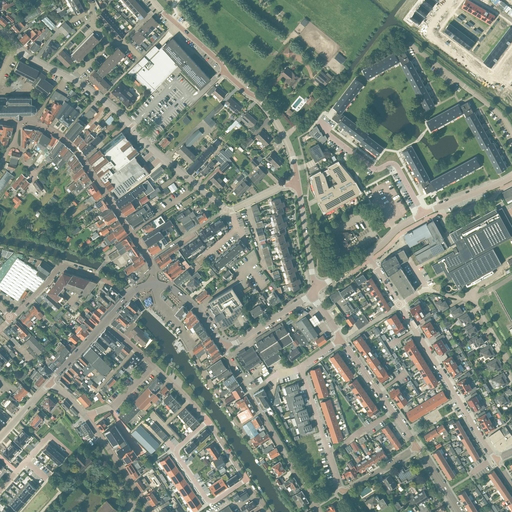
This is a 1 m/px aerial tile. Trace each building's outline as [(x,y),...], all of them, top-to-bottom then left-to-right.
[(133,0),(131,2),(127,6),(130,9),(134,5),(138,3),(135,0),(133,0)] [(420,0),(419,3),(420,4),(421,4),(429,10),(424,6),(425,3),(431,8),(432,6),(432,7),(435,3),(434,3),(435,2),(432,0),(420,0)] [(468,0),(465,0),(462,7),(467,9),(471,1),(468,0)] [(50,8),(51,7),(51,8),(50,9),(51,11),(56,8),(55,8),(57,7),(55,4),(53,1),(48,5),(50,8)] [(471,1),(467,9),(471,12),(476,4),(471,1)] [(80,2),(71,6),(74,10),(85,4),(84,2),(81,4),(80,2)] [(134,5),(130,9),(131,10),(134,13),(141,6),(138,3),(134,5)] [(419,3),(412,11),(414,12),(417,14),(419,12),(425,16),(429,10),(421,4),(420,4),(419,3)] [(85,4),(74,10),(76,15),(84,10),(83,8),(86,6),(85,4)] [(476,4),(471,12),(476,15),(481,7),(476,4)] [(141,6),(134,13),(134,14),(137,16),(144,10),(141,7),(141,6)] [(481,7),(476,15),(481,18),(485,10),(481,7)] [(23,16),(26,22),(40,14),(37,8),(23,16)] [(103,10),(97,16),(100,20),(107,14),(104,10),(103,10)] [(144,10),(137,16),(137,17),(140,20),(147,13),(145,11),(144,10)] [(485,10),(481,18),(485,20),(490,12),(485,10)] [(412,11),(406,19),(411,23),(413,20),(418,24),(419,23),(420,23),(422,20),(422,19),(423,18),(417,14),(414,12),(412,11)] [(0,22),(4,26),(9,20),(12,22),(14,19),(17,16),(13,12),(10,15),(8,13),(5,16),(3,14),(0,17),(0,22)] [(490,12),(485,20),(490,23),(495,15),(490,12)] [(107,14),(100,20),(103,24),(104,24),(104,25),(111,18),(107,14)] [(41,20),(51,30),(55,25),(46,16),(41,20)] [(152,16),(145,23),(152,30),(159,23),(152,16)] [(16,22),(12,26),(17,32),(22,29),(21,28),(26,24),(20,18),(16,22)] [(111,18),(104,25),(107,28),(108,29),(115,22),(114,22),(111,18)] [(71,29),(72,29),(65,22),(58,29),(65,36),(70,30),(71,29)] [(115,22),(108,29),(111,33),(118,26),(115,22)] [(148,34),(152,30),(145,23),(142,27),(143,29),(148,34)] [(449,23),(444,30),(448,34),(454,26),(449,23)] [(118,26),(111,33),(115,37),(122,31),(118,26)] [(454,26),(448,34),(452,37),(458,29),(454,26)] [(46,27),(45,29),(43,32),(42,33),(40,36),(38,38),(37,39),(36,40),(37,40),(35,42),(35,41),(30,48),(32,50),(32,51),(33,52),(34,52),(35,52),(40,45),(42,42),(41,41),(49,29),(46,27)] [(138,30),(145,37),(148,34),(143,29),(142,27),(138,30)] [(20,33),(17,37),(24,44),(30,38),(33,41),(36,39),(42,33),(39,30),(38,31),(36,33),(33,31),(32,29),(28,33),(27,32),(25,33),(25,32),(22,35),(20,33)] [(458,29),(452,37),(456,40),(462,32),(458,29)] [(137,36),(142,40),(145,37),(138,30),(135,34),(137,36)] [(122,31),(115,37),(118,41),(125,34),(122,31)] [(511,34),(507,31),(503,35),(511,41),(511,39),(511,34)] [(129,71),(128,72),(131,76),(133,74),(142,83),(151,92),(180,65),(183,69),(200,87),(210,79),(208,77),(168,32),(129,71)] [(462,32),(456,40),(460,43),(466,35),(462,32)] [(62,50),(56,56),(67,67),(73,60),(74,61),(77,59),(78,61),(99,40),(93,34),(72,55),(70,57),(62,50)] [(131,37),(138,44),(142,40),(137,36),(135,34),(131,37)] [(466,35),(460,43),(465,46),(470,38),(466,35)] [(503,35),(500,39),(507,45),(511,41),(503,35)] [(465,46),(469,49),(474,42),(470,38),(465,46)] [(500,39),(497,44),(504,49),(507,45),(500,39)] [(47,46),(46,47),(42,54),(48,57),(51,51),(54,53),(58,47),(50,42),(47,46)] [(497,44),(494,48),(501,54),(504,49),(497,44)] [(289,46),(283,53),(288,57),(289,56),(289,57),(293,52),(293,51),(294,50),(289,46)] [(118,47),(88,77),(104,93),(110,87),(111,86),(102,77),(104,75),(125,54),(118,47)] [(494,48),(490,52),(498,58),(501,54),(494,48)] [(396,55),(399,62),(401,61),(403,65),(409,61),(409,60),(410,60),(404,50),(396,55)] [(388,55),(393,65),(399,62),(396,55),(395,54),(394,52),(388,55)] [(490,52),(487,57),(494,62),(498,58),(490,52)] [(338,53),(334,58),(341,64),(346,59),(338,53)] [(382,59),(381,59),(386,68),(393,65),(388,55),(382,59)] [(487,57),(484,61),(491,67),(494,62),(487,57)] [(381,59),(375,62),(380,72),(386,68),(381,59)] [(35,86),(47,95),(53,86),(42,78),(44,75),(39,71),(19,61),(14,71),(27,77),(25,80),(32,84),(35,86)] [(401,66),(405,73),(414,67),(411,61),(409,61),(403,65),(401,66)] [(369,66),(374,75),(380,72),(375,62),(370,65),(369,66)] [(366,67),(363,69),(364,71),(366,76),(368,78),(374,75),(369,66),(366,67)] [(292,85),(299,77),(292,72),(287,67),(281,74),(287,78),(286,80),(292,85)] [(405,73),(408,78),(418,73),(414,67),(405,73)] [(321,70),(315,78),(321,83),(324,86),(331,78),(326,74),(321,70)] [(119,72),(111,81),(113,84),(122,75),(119,72)] [(408,78),(411,84),(421,79),(418,73),(408,78)] [(131,76),(130,77),(135,82),(139,86),(142,83),(133,74),(131,76)] [(351,83),(352,84),(359,90),(363,85),(356,79),(355,78),(351,83)] [(411,84),(415,91),(425,86),(421,79),(411,84)] [(347,89),(348,90),(355,95),(359,90),(352,84),(351,83),(347,89)] [(118,84),(111,92),(116,97),(118,95),(124,101),(122,102),(128,107),(130,104),(131,105),(135,101),(134,100),(136,97),(125,87),(123,89),(118,84)] [(206,93),(209,96),(212,93),(220,100),(226,94),(217,86),(214,90),(211,88),(206,93)] [(415,91),(418,97),(428,92),(425,86),(415,91)] [(342,94),(344,95),(351,100),(355,95),(348,90),(347,89),(342,94)] [(44,111),(39,120),(49,125),(55,115),(62,105),(66,97),(55,91),(51,97),(51,98),(54,100),(52,104),(54,105),(52,109),(50,108),(49,109),(46,107),(44,111)] [(418,97),(422,104),(431,98),(428,92),(418,97)] [(342,94),(338,100),(346,107),(351,100),(344,95),(342,94)] [(33,102),(33,100),(31,100),(31,97),(6,97),(0,97),(0,115),(15,115),(15,118),(22,118),(22,115),(31,114),(34,113),(36,111),(36,107),(35,105),(31,104),(31,102),(33,102)] [(62,105),(55,115),(59,119),(68,127),(73,121),(79,112),(67,102),(69,99),(66,97),(62,105)] [(236,113),(241,108),(230,98),(225,103),(236,113)] [(431,98),(422,104),(425,110),(435,104),(431,98)] [(334,106),(333,107),(334,108),(338,110),(341,113),(346,107),(338,100),(334,106)] [(459,107),(463,113),(465,112),(467,116),(473,113),(473,112),(468,102),(459,107)] [(220,103),(208,115),(211,118),(217,112),(224,106),(220,103)] [(458,104),(452,107),(457,117),(457,116),(463,113),(459,107),(459,105),(458,104)] [(89,119),(96,111),(91,107),(84,115),(89,119)] [(445,110),(445,111),(450,120),(457,117),(452,107),(445,110)] [(339,121),(340,122),(344,116),(341,114),(341,113),(338,110),(332,118),(338,122),(339,121)] [(445,111),(439,114),(440,115),(444,123),(450,120),(445,111)] [(252,127),(257,121),(247,112),(242,118),(252,127)] [(465,117),(468,123),(478,118),(475,112),(474,112),(473,113),(467,116),(465,117)] [(433,117),(438,127),(444,123),(440,115),(439,114),(433,117)] [(115,119),(110,115),(105,121),(105,122),(109,125),(115,119)] [(208,115),(203,120),(207,124),(211,128),(216,123),(212,119),(211,118),(208,115)] [(339,123),(339,124),(344,128),(350,119),(345,115),(344,116),(340,122),(339,123)] [(183,119),(182,120),(186,125),(190,121),(189,120),(186,116),(183,119)] [(78,118),(64,134),(72,140),(85,124),(82,121),(83,120),(79,117),(78,118)] [(433,117),(426,121),(427,121),(427,122),(430,127),(432,130),(438,127),(433,117)] [(478,118),(468,123),(469,124),(472,130),(473,129),(481,124),(478,118)] [(227,128),(225,131),(227,133),(229,130),(230,131),(233,127),(233,128),(235,125),(238,128),(241,125),(239,122),(236,119),(231,125),(227,128)] [(350,119),(344,128),(350,132),(356,124),(356,123),(350,119)] [(73,142),(78,146),(96,125),(94,123),(84,132),(81,136),(79,134),(73,142)] [(96,125),(78,146),(81,151),(97,136),(96,135),(97,133),(103,127),(101,126),(98,123),(96,125)] [(2,124),(0,134),(10,136),(9,136),(11,136),(13,127),(3,125),(2,124)] [(356,124),(350,132),(356,137),(362,128),(356,124)] [(472,130),(475,136),(485,131),(481,124),(473,129),(472,130)] [(327,139),(325,135),(323,136),(322,135),(323,135),(321,132),(320,132),(317,126),(313,128),(312,129),(313,130),(309,132),(310,134),(312,134),(313,136),(314,136),(315,138),(316,137),(317,140),(318,139),(319,141),(321,141),(322,143),(325,141),(325,140),(327,139)] [(22,138),(22,147),(26,148),(28,140),(29,141),(29,140),(30,138),(34,129),(22,128),(22,138)] [(362,128),(356,137),(361,141),(366,136),(367,134),(368,133),(362,128)] [(30,138),(29,140),(30,140),(32,141),(38,130),(34,129),(30,138)] [(192,134),(183,143),(176,150),(182,156),(189,149),(188,148),(203,133),(198,129),(192,134)] [(38,130),(32,141),(34,142),(35,143),(42,132),(38,130)] [(122,130),(88,159),(95,169),(97,171),(101,178),(102,177),(104,180),(135,156),(139,152),(133,145),(127,137),(122,130)] [(265,146),(271,139),(261,130),(255,136),(265,146)] [(485,131),(475,136),(476,137),(479,142),(488,137),(485,131)] [(97,136),(81,151),(85,156),(86,155),(95,147),(102,140),(106,137),(101,133),(101,132),(98,135),(97,136)] [(0,139),(1,139),(0,143),(0,144),(6,146),(9,136),(10,136),(0,134),(0,133),(0,139)] [(42,150),(43,150),(50,138),(42,133),(32,148),(37,151),(38,151),(40,153),(42,150)] [(366,136),(361,141),(360,143),(366,147),(373,139),(367,134),(366,136)] [(168,135),(160,143),(164,147),(172,139),(168,135)] [(222,138),(219,135),(213,142),(217,146),(223,141),(221,139),(222,138)] [(43,150),(46,152),(49,148),(50,149),(58,139),(51,136),(50,138),(43,150)] [(244,142),(245,142),(248,145),(249,146),(254,140),(250,136),(244,142)] [(488,137),(479,142),(479,143),(482,149),(484,148),(485,147),(492,143),(488,137)] [(372,140),(366,147),(372,151),(378,143),(373,139),(372,140)] [(58,140),(45,158),(50,162),(53,158),(54,157),(58,152),(59,153),(59,152),(61,150),(60,149),(64,144),(58,140)] [(485,147),(484,148),(485,149),(487,154),(496,148),(493,142),(492,143),(485,147)] [(378,143),(372,151),(377,156),(379,153),(383,149),(384,147),(379,143),(378,143)] [(55,157),(52,161),(56,164),(68,148),(64,144),(60,149),(61,150),(59,152),(59,153),(58,152),(54,157),(56,155),(55,157)] [(318,144),(308,149),(314,160),(316,159),(317,161),(325,156),(320,147),(318,144)] [(202,153),(186,170),(190,174),(203,161),(204,162),(216,149),(211,145),(202,154),(202,153)] [(403,151),(406,157),(416,152),(412,146),(403,151)] [(225,161),(233,152),(228,147),(224,151),(223,150),(218,155),(225,161)] [(56,164),(55,165),(59,168),(66,160),(72,153),(73,152),(69,149),(68,148),(56,164)] [(496,148),(487,154),(490,160),(500,154),(496,148)] [(196,156),(189,149),(182,156),(189,163),(196,156)] [(26,151),(23,154),(25,156),(23,158),(26,160),(28,158),(31,154),(28,151),(28,152),(26,151)] [(8,167),(7,169),(10,170),(9,172),(11,173),(14,169),(18,159),(19,154),(11,152),(10,157),(11,157),(9,164),(8,163),(7,167),(8,167)] [(266,158),(273,165),(275,167),(281,162),(275,156),(276,155),(272,152),(266,158)] [(406,157),(409,163),(419,158),(416,152),(406,157)] [(490,160),(494,166),(503,161),(500,154),(490,160)] [(65,169),(66,170),(76,160),(73,155),(66,162),(67,162),(66,163),(68,165),(67,166),(68,167),(65,169)] [(104,180),(103,181),(110,191),(111,190),(112,192),(111,192),(109,193),(112,196),(114,199),(115,200),(128,191),(127,189),(128,188),(135,183),(137,181),(138,182),(151,171),(149,170),(145,164),(142,166),(140,163),(137,160),(137,159),(137,158),(135,156),(104,180)] [(475,156),(469,160),(474,169),(480,166),(478,163),(476,158),(475,156)] [(256,166),(259,163),(259,162),(256,160),(254,158),(251,161),(256,166)] [(409,163),(412,169),(422,163),(419,158),(409,163)] [(76,160),(66,170),(69,173),(68,173),(71,176),(72,176),(82,168),(76,160)] [(210,167),(215,163),(211,160),(200,172),(205,176),(210,171),(210,172),(212,170),(211,169),(212,169),(210,167)] [(339,160),(328,166),(329,168),(322,172),(321,170),(310,176),(312,180),(311,181),(316,197),(318,196),(319,199),(317,200),(324,213),(362,192),(356,181),(354,182),(352,178),(353,177),(341,163),(339,160)] [(469,160),(463,163),(464,164),(468,172),(474,169),(469,160)] [(223,172),(230,165),(229,164),(226,161),(219,168),(223,172)] [(503,161),(494,166),(497,173),(499,172),(504,169),(507,168),(503,161)] [(412,169),(416,175),(425,170),(422,163),(412,169)] [(456,167),(461,176),(468,172),(463,163),(456,167)] [(165,171),(160,167),(150,176),(154,180),(165,171)] [(456,167),(449,170),(455,180),(461,176),(456,167)] [(76,195),(92,182),(82,168),(72,176),(75,180),(67,187),(71,192),(72,191),(76,195)] [(259,168),(251,177),(250,178),(256,184),(266,174),(259,168)] [(6,170),(0,177),(0,193),(1,194),(14,176),(6,170)] [(416,175),(420,183),(422,182),(428,178),(429,178),(425,170),(416,175)] [(443,173),(449,183),(455,180),(449,170),(443,173)] [(219,176),(216,173),(210,180),(219,189),(226,182),(219,176)] [(443,173),(437,177),(442,186),(449,183),(443,173)] [(22,174),(12,186),(16,189),(25,177),(22,174)] [(431,180),(432,182),(435,187),(436,190),(442,186),(437,177),(431,180)] [(249,186),(248,185),(250,183),(246,178),(243,181),(243,180),(233,190),(239,196),(245,189),(246,190),(249,186)] [(433,188),(435,187),(432,182),(430,182),(428,178),(422,182),(422,183),(427,193),(434,189),(433,188)] [(25,190),(30,183),(26,180),(21,187),(25,190)] [(35,181),(32,184),(36,189),(39,191),(43,188),(41,185),(40,183),(37,180),(35,181)] [(133,195),(135,198),(138,195),(144,192),(146,195),(148,193),(154,189),(147,180),(138,186),(141,189),(133,195)] [(92,194),(98,189),(93,182),(89,186),(90,188),(88,189),(92,194)] [(116,202),(115,202),(119,208),(135,198),(133,195),(141,189),(138,186),(116,202)] [(511,187),(502,192),(508,203),(511,201),(511,187)] [(98,189),(87,199),(87,198),(84,200),(86,203),(89,201),(90,200),(92,203),(102,195),(98,189)] [(142,204),(149,200),(149,199),(146,195),(139,200),(142,204)] [(190,197),(182,202),(181,202),(183,206),(192,200),(190,197)] [(102,211),(109,206),(104,198),(94,204),(97,208),(98,207),(101,212),(102,211)] [(270,205),(271,208),(285,204),(284,201),(282,202),(280,198),(271,201),(272,205),(270,205)] [(132,200),(120,208),(125,216),(137,208),(135,205),(135,204),(132,200)] [(141,207),(133,213),(125,218),(129,223),(129,222),(151,207),(150,208),(146,203),(141,207)] [(285,204),(271,208),(271,210),(274,209),(275,213),(283,211),(284,211),(283,207),(285,206),(285,204)] [(98,214),(101,219),(113,211),(110,207),(98,214)] [(151,207),(129,222),(133,228),(140,224),(155,214),(151,207)] [(453,252),(438,260),(439,261),(439,262),(444,271),(449,280),(453,278),(457,286),(458,289),(458,290),(462,288),(461,286),(467,283),(469,287),(473,284),(476,283),(495,273),(493,269),(501,264),(502,264),(500,260),(493,248),(492,248),(491,247),(508,238),(511,236),(511,235),(511,226),(504,213),(502,208),(497,210),(496,211),(496,209),(495,208),(484,214),(482,215),(478,217),(454,231),(455,233),(459,241),(458,242),(451,246),(450,246),(450,247),(456,244),(460,252),(455,254),(453,252)] [(187,230),(188,230),(195,225),(200,222),(201,223),(208,218),(204,212),(204,213),(203,211),(201,211),(199,212),(199,213),(200,215),(196,217),(193,211),(188,214),(188,215),(180,220),(187,230)] [(270,215),(269,215),(270,217),(272,217),(273,221),(283,218),(281,214),(284,213),(283,211),(275,213),(274,214),(270,215)] [(98,221),(95,222),(98,228),(106,223),(107,224),(109,223),(114,220),(114,221),(116,220),(118,219),(117,219),(117,218),(113,212),(103,218),(101,219),(98,221)] [(182,212),(175,217),(178,221),(185,216),(182,212)] [(151,221),(142,228),(142,229),(143,231),(144,231),(144,232),(145,233),(165,221),(161,215),(160,215),(155,219),(151,222),(151,221)] [(110,224),(106,226),(109,230),(109,231),(110,232),(121,225),(122,225),(117,218),(117,219),(118,219),(116,220),(114,221),(114,220),(109,223),(110,224)] [(273,221),(275,227),(287,224),(286,221),(284,222),(283,218),(273,221)] [(160,225),(142,237),(144,240),(148,247),(149,247),(154,244),(153,243),(156,241),(156,242),(164,237),(163,236),(164,236),(161,231),(165,228),(172,224),(173,224),(170,219),(169,220),(163,223),(160,225)] [(222,220),(221,221),(220,219),(216,222),(221,229),(226,226),(222,220)] [(410,246),(415,243),(427,237),(430,243),(414,252),(419,263),(449,247),(434,220),(404,235),(406,239),(407,242),(408,242),(410,246)] [(217,232),(221,229),(216,222),(212,225),(217,232)] [(287,224),(275,227),(277,233),(285,231),(286,230),(285,226),(287,226),(287,224)] [(213,235),(217,232),(212,225),(207,227),(213,235)] [(94,235),(91,237),(92,239),(93,239),(99,235),(102,233),(103,235),(104,236),(109,233),(108,232),(109,231),(109,230),(106,226),(100,230),(101,231),(100,231),(97,233),(94,234),(94,235)] [(111,233),(103,239),(107,245),(117,239),(118,241),(122,238),(128,235),(122,226),(111,233)] [(208,238),(213,235),(207,227),(203,230),(208,238)] [(204,241),(208,238),(203,230),(199,233),(204,241)] [(276,233),(274,234),(274,235),(275,240),(285,237),(284,234),(286,233),(285,231),(277,233),(276,233)] [(340,247),(341,249),(348,244),(346,241),(353,237),(355,235),(353,231),(348,234),(348,233),(335,235),(336,237),(336,239),(337,241),(338,243),(339,245),(340,247)] [(128,236),(115,245),(117,249),(131,240),(128,236)] [(149,247),(147,248),(152,255),(156,252),(161,249),(165,246),(164,245),(167,243),(164,237),(156,242),(156,241),(153,243),(154,244),(149,247)] [(199,248),(204,245),(199,237),(194,240),(199,248)] [(275,240),(277,247),(289,243),(288,241),(286,242),(285,237),(275,240)] [(218,273),(247,248),(240,239),(210,264),(218,273)] [(117,249),(108,255),(111,260),(126,251),(130,257),(131,258),(139,252),(133,243),(131,240),(117,249)] [(195,250),(199,248),(194,240),(190,243),(195,250)] [(161,260),(157,263),(161,268),(172,260),(169,256),(177,250),(180,247),(177,243),(167,250),(169,253),(167,255),(167,256),(161,260)] [(191,253),(195,250),(190,243),(186,246),(191,253)] [(277,247),(279,253),(289,250),(287,246),(290,246),(289,243),(277,247)] [(187,256),(191,253),(186,246),(182,249),(187,256)] [(389,273),(404,297),(415,290),(399,266),(399,267),(397,264),(409,258),(404,248),(395,253),(392,255),(391,255),(387,258),(387,257),(383,260),(381,262),(388,274),(389,273)] [(158,256),(154,259),(157,263),(161,260),(167,256),(167,255),(169,253),(167,250),(159,256),(158,256)] [(279,253),(281,259),(293,256),(292,254),(290,254),(289,250),(279,253)] [(139,252),(131,258),(134,262),(143,256),(141,255),(139,252)] [(133,271),(139,277),(139,278),(141,275),(141,274),(143,273),(143,272),(148,268),(146,262),(143,256),(134,262),(132,264),(123,269),(127,274),(133,271)] [(281,259),(283,265),(292,263),(291,259),(293,258),(293,256),(281,259)] [(37,271),(17,257),(0,282),(0,288),(17,300),(26,287),(33,292),(44,280),(45,280),(48,275),(47,274),(52,267),(45,262),(42,260),(36,268),(39,269),(37,271)] [(168,266),(163,270),(171,279),(172,279),(189,265),(185,260),(184,260),(181,263),(178,259),(171,264),(170,263),(168,265),(168,266)] [(439,262),(432,266),(437,274),(444,271),(439,262)] [(283,265),(285,272),(296,268),(296,266),(293,267),(292,263),(283,265)] [(285,272),(287,278),(296,275),(295,271),(297,270),(296,268),(285,272)] [(187,270),(174,281),(179,286),(191,276),(187,270)] [(222,275),(226,279),(232,274),(228,270),(222,275)] [(45,290),(46,290),(63,305),(67,300),(61,295),(62,293),(63,292),(62,291),(64,286),(77,291),(78,293),(80,293),(85,296),(88,293),(89,294),(91,291),(90,291),(96,283),(97,282),(85,278),(72,274),(71,274),(63,271),(55,282),(53,281),(50,284),(45,290)] [(191,281),(186,285),(191,290),(198,284),(199,283),(200,282),(199,281),(197,279),(201,276),(197,272),(195,274),(192,276),(189,278),(190,280),(191,281)] [(127,281),(128,282),(132,286),(138,279),(133,273),(127,276),(129,279),(127,281)] [(363,273),(355,278),(359,284),(367,279),(363,273)] [(296,275),(287,278),(289,284),(300,281),(299,279),(297,279),(296,275)] [(366,280),(369,285),(374,282),(371,277),(366,280)] [(289,284),(285,285),(286,285),(286,287),(289,286),(291,291),(300,288),(298,284),(301,283),(300,281),(289,284)] [(369,285),(372,291),(378,287),(374,282),(369,285)] [(345,288),(350,295),(355,291),(351,284),(345,288)] [(103,285),(99,290),(104,294),(109,289),(105,286),(103,285)] [(108,300),(107,301),(108,302),(111,300),(115,304),(122,296),(119,293),(112,287),(109,290),(105,295),(106,296),(105,297),(108,300)] [(212,306),(209,308),(216,318),(222,328),(230,325),(231,324),(232,324),(232,323),(233,323),(242,308),(240,304),(241,303),(237,296),(239,295),(239,293),(236,295),(232,287),(209,301),(212,306)] [(372,291),(375,296),(381,293),(378,287),(372,291)] [(340,292),(343,297),(344,299),(344,298),(346,302),(345,302),(346,304),(347,304),(348,306),(350,304),(353,307),(348,301),(349,300),(348,299),(351,297),(350,295),(345,288),(340,292)] [(209,294),(205,289),(195,298),(200,303),(209,294)] [(343,297),(340,292),(339,290),(330,296),(334,303),(343,297)] [(273,305),(280,300),(277,295),(274,291),(272,293),(274,296),(269,300),(273,305)] [(90,292),(85,299),(88,302),(94,294),(90,292)] [(375,296),(377,299),(379,301),(384,298),(381,293),(375,296)] [(43,298),(56,311),(60,306),(47,294),(43,298)] [(109,310),(110,310),(115,304),(111,300),(108,302),(107,301),(100,294),(96,298),(98,300),(99,301),(109,310)] [(379,301),(380,304),(382,306),(387,303),(384,298),(379,301)] [(259,305),(250,310),(255,317),(263,311),(261,307),(264,305),(266,303),(263,299),(261,300),(258,302),(259,305)] [(410,309),(413,315),(414,314),(423,309),(424,308),(419,300),(414,303),(415,305),(410,309)] [(435,303),(438,309),(441,307),(443,310),(449,306),(445,301),(442,302),(441,300),(435,303)] [(92,314),(93,315),(99,320),(109,310),(99,301),(97,303),(99,305),(96,309),(94,311),(94,312),(93,312),(92,314)] [(129,301),(119,313),(129,321),(130,323),(137,316),(137,315),(136,314),(137,314),(138,314),(140,312),(137,308),(133,304),(129,301)] [(376,315),(374,316),(375,317),(377,317),(384,312),(385,312),(391,308),(387,303),(382,306),(384,309),(382,310),(383,311),(376,315)] [(34,305),(29,310),(32,313),(35,315),(37,318),(39,320),(44,315),(39,311),(34,305)] [(175,313),(180,318),(189,310),(183,305),(175,313)] [(89,318),(96,325),(100,321),(92,314),(94,312),(93,311),(87,306),(85,309),(88,311),(85,315),(89,318)] [(457,316),(463,313),(460,307),(457,308),(455,306),(449,309),(454,318),(457,316)] [(423,309),(414,314),(414,315),(417,320),(422,317),(424,319),(431,315),(429,312),(426,314),(423,309)] [(25,314),(24,314),(30,320),(33,317),(34,318),(35,317),(34,316),(35,316),(35,315),(32,313),(29,310),(25,314)] [(192,327),(199,320),(191,310),(186,315),(187,317),(184,320),(187,322),(186,323),(190,328),(192,327)] [(81,323),(79,325),(87,331),(88,333),(95,326),(85,318),(80,313),(79,315),(78,315),(75,317),(76,318),(76,319),(81,323)] [(114,318),(124,327),(125,326),(127,323),(129,325),(130,323),(119,313),(114,318)] [(465,314),(458,318),(462,324),(464,322),(466,325),(472,321),(469,315),(467,313),(465,314)] [(24,314),(20,319),(26,324),(28,327),(31,324),(33,323),(30,320),(24,314)] [(315,314),(309,318),(315,326),(321,322),(315,314)] [(390,324),(398,318),(395,314),(387,319),(390,324)] [(346,319),(350,325),(354,323),(357,327),(359,329),(369,322),(367,320),(364,315),(355,321),(351,315),(346,319)] [(300,329),(293,334),(297,338),(302,346),(308,341),(311,339),(313,342),(316,340),(318,338),(316,336),(318,334),(306,316),(296,323),(300,329)] [(426,323),(421,326),(425,331),(434,326),(431,321),(432,320),(430,317),(425,321),(426,323)] [(114,325),(118,329),(121,325),(123,327),(124,327),(114,318),(110,322),(114,325)] [(402,322),(401,323),(398,318),(390,324),(392,328),(402,323),(402,322)] [(199,320),(190,328),(193,333),(195,331),(203,326),(199,320)] [(17,321),(13,325),(19,330),(23,326),(17,321)] [(254,344),(257,350),(264,360),(268,366),(281,358),(277,351),(283,348),(283,347),(294,341),(283,325),(282,326),(280,323),(275,326),(270,330),(265,333),(255,340),(256,342),(254,344)] [(401,333),(406,330),(402,323),(392,328),(395,333),(400,331),(401,333)] [(472,335),(478,332),(475,326),(473,327),(471,324),(464,328),(469,337),(472,335)] [(76,334),(81,338),(82,339),(88,333),(87,331),(79,325),(77,328),(75,331),(77,332),(76,334)] [(434,326),(425,331),(429,337),(433,334),(435,337),(440,333),(435,325),(434,326)] [(21,332),(19,335),(22,339),(23,338),(25,341),(27,339),(31,335),(29,332),(27,331),(23,327),(23,326),(19,330),(19,331),(20,331),(21,332)] [(143,333),(136,326),(130,332),(134,336),(133,337),(142,346),(148,339),(142,334),(143,333)] [(203,326),(195,331),(199,336),(206,331),(203,326)] [(102,333),(117,346),(121,342),(106,329),(102,333)] [(206,331),(199,336),(202,341),(205,339),(210,336),(206,331)] [(73,333),(69,337),(75,343),(79,338),(73,333)] [(102,333),(98,336),(112,349),(113,350),(117,346),(102,333)] [(323,334),(318,338),(316,340),(320,346),(320,345),(327,340),(327,339),(323,334)] [(438,341),(433,344),(436,349),(444,344),(446,343),(443,338),(443,337),(444,337),(445,336),(443,334),(436,338),(437,341),(438,341)] [(30,346),(28,347),(26,349),(35,358),(40,352),(42,354),(47,349),(45,347),(44,348),(32,335),(26,342),(30,346)] [(357,345),(364,340),(361,335),(353,341),(357,345)] [(98,336),(93,342),(102,351),(105,353),(105,354),(106,355),(112,349),(98,336)] [(195,354),(206,346),(205,345),(212,340),(210,336),(192,349),(195,354)] [(471,339),(467,341),(469,345),(473,343),(476,347),(479,346),(484,343),(481,337),(478,338),(477,336),(471,339)] [(405,351),(416,345),(411,337),(406,341),(408,343),(404,345),(407,350),(405,351)] [(196,354),(198,357),(208,350),(209,350),(216,345),(213,340),(212,340),(205,345),(206,346),(196,354)] [(360,350),(367,344),(364,340),(357,345),(360,350)] [(11,349),(13,347),(7,341),(3,345),(9,351),(8,351),(10,353),(9,354),(13,358),(16,355),(12,352),(13,351),(11,349)] [(58,351),(54,355),(58,359),(62,363),(72,352),(65,346),(65,345),(61,342),(60,341),(57,344),(58,344),(55,348),(55,349),(58,351)] [(93,342),(90,346),(91,347),(99,355),(101,357),(102,358),(105,354),(105,353),(102,351),(93,342)] [(113,350),(123,359),(130,350),(124,345),(121,342),(117,346),(113,350)] [(66,346),(72,351),(77,346),(73,343),(71,345),(69,343),(67,345),(66,346)] [(363,354),(370,349),(367,344),(360,350),(363,354)] [(444,344),(436,349),(439,354),(444,351),(445,354),(451,350),(449,347),(447,348),(444,344)] [(481,350),(479,351),(482,357),(484,355),(489,356),(490,359),(495,355),(494,353),(492,350),(491,348),(492,347),(490,344),(481,350)] [(209,350),(206,352),(207,354),(209,357),(212,355),(219,350),(216,345),(209,350)] [(415,345),(416,345),(405,351),(408,356),(418,350),(415,345)] [(0,370),(6,364),(5,364),(8,362),(9,363),(10,363),(12,361),(12,360),(9,357),(0,348),(0,347),(0,370)] [(82,354),(85,358),(87,360),(94,366),(97,369),(102,375),(105,371),(107,369),(111,366),(102,358),(101,357),(99,355),(91,347),(84,355),(82,354)] [(247,370),(262,361),(252,347),(241,354),(247,364),(245,366),(247,370)] [(370,349),(363,354),(366,358),(374,353),(376,352),(373,347),(370,349)] [(292,361),(302,354),(297,348),(290,353),(291,353),(288,355),(292,361)] [(209,357),(201,363),(204,369),(222,356),(219,350),(212,355),(209,357)] [(413,359),(421,354),(418,350),(408,356),(410,355),(413,359)] [(333,362),(341,357),(338,352),(330,357),(333,362)] [(369,363),(377,357),(374,353),(366,358),(369,363)] [(100,380),(104,376),(87,360),(82,354),(74,363),(80,369),(82,367),(84,370),(83,371),(86,374),(87,374),(97,383),(98,383),(99,384),(101,381),(100,380)] [(134,354),(123,366),(126,369),(130,364),(133,367),(136,364),(136,365),(141,360),(134,354)] [(416,364),(424,359),(421,354),(413,359),(416,364)] [(55,364),(58,367),(62,363),(58,359),(54,355),(52,358),(52,357),(50,359),(55,364)] [(452,356),(443,361),(446,366),(455,360),(452,356)] [(337,366),(344,361),(341,357),(333,362),(337,366)] [(372,367),(380,362),(377,357),(369,363),(372,367)] [(489,363),(486,364),(489,369),(492,368),(496,369),(498,372),(503,368),(502,366),(500,363),(498,361),(500,360),(498,357),(489,363)] [(47,364),(54,371),(58,367),(55,364),(50,359),(50,360),(46,363),(47,364)] [(419,368),(427,364),(424,359),(416,364),(419,368)] [(220,360),(211,366),(216,375),(220,372),(226,368),(221,360),(220,360)] [(455,360),(446,366),(449,371),(458,365),(455,360)] [(340,371),(347,366),(344,361),(337,366),(340,371)] [(376,372),(383,366),(380,362),(372,367),(376,372)] [(39,371),(47,378),(48,378),(53,372),(45,364),(43,363),(41,365),(37,369),(39,371)] [(80,370),(73,363),(65,372),(71,377),(72,376),(74,378),(74,379),(81,384),(83,380),(82,379),(84,377),(82,375),(81,375),(78,372),(80,370)] [(421,374),(429,368),(427,364),(419,368),(422,373),(420,373),(421,374)] [(458,365),(449,371),(453,376),(461,371),(458,365)] [(343,375),(350,370),(347,366),(340,371),(343,375)] [(378,376),(386,371),(383,366),(376,372),(378,376)] [(312,377),(322,374),(319,367),(310,370),(312,377)] [(222,373),(212,380),(214,384),(225,376),(226,377),(233,373),(230,368),(226,371),(226,370),(222,373)] [(424,378),(432,373),(429,368),(421,374),(424,378)] [(35,369),(30,375),(34,379),(36,376),(37,376),(36,378),(37,379),(34,382),(35,383),(39,387),(46,379),(41,374),(41,375),(41,374),(39,373),(39,372),(35,369)] [(346,380),(353,375),(350,370),(343,375),(346,380)] [(386,377),(389,375),(386,371),(378,376),(383,384),(388,380),(386,377)] [(61,376),(69,383),(72,379),(65,372),(61,376)] [(494,378),(491,379),(495,385),(497,383),(502,385),(503,387),(509,383),(507,381),(505,378),(504,376),(505,375),(503,372),(494,378)] [(233,373),(224,379),(227,384),(236,378),(233,373)] [(426,383),(435,377),(432,373),(424,378),(426,383)] [(315,384),(324,381),(322,374),(312,377),(315,384)] [(462,379),(457,382),(460,388),(469,383),(470,382),(467,377),(466,374),(460,377),(462,379)] [(65,388),(66,388),(71,393),(73,391),(79,396),(83,393),(82,394),(77,389),(72,386),(69,383),(61,376),(57,380),(65,388)] [(106,383),(103,386),(102,387),(104,388),(102,390),(104,392),(108,389),(116,380),(112,377),(106,383)] [(120,415),(127,423),(141,408),(141,409),(156,394),(153,391),(162,382),(157,377),(148,386),(120,415)] [(429,388),(438,382),(435,377),(426,383),(429,388)] [(351,389),(359,383),(356,378),(348,384),(351,389)] [(223,390),(220,392),(222,396),(239,385),(236,379),(226,386),(229,389),(224,391),(223,390)] [(71,384),(77,389),(79,386),(74,381),(71,384)] [(317,390),(326,387),(324,381),(315,384),(317,390)] [(263,388),(254,394),(263,410),(263,409),(264,411),(265,412),(268,410),(271,408),(270,407),(270,406),(267,401),(269,399),(268,398),(266,394),(267,393),(266,392),(272,386),(268,382),(263,388)] [(298,383),(285,387),(287,395),(298,392),(297,389),(300,388),(298,383)] [(355,393),(363,387),(359,383),(351,389),(352,388),(355,393)] [(469,383),(460,388),(463,394),(468,391),(470,393),(477,389),(475,386),(472,388),(469,383)] [(19,400),(28,391),(22,385),(13,395),(19,400)] [(165,385),(160,391),(162,392),(164,395),(170,390),(165,385)] [(232,395),(225,399),(228,404),(237,398),(245,393),(240,386),(232,390),(234,394),(232,395)] [(319,397),(328,394),(326,387),(317,390),(319,397)] [(358,397),(366,392),(363,387),(355,393),(358,397)] [(398,387),(395,390),(393,387),(388,390),(393,398),(402,391),(401,392),(398,387)] [(496,396),(494,398),(497,403),(499,402),(504,403),(505,405),(510,402),(509,400),(507,397),(507,396),(511,393),(511,392),(510,388),(509,389),(506,390),(505,391),(496,396)] [(397,402),(405,396),(402,391),(393,398),(394,398),(397,402)] [(441,403),(448,399),(442,391),(436,395),(441,403)] [(77,398),(85,407),(91,402),(83,392),(83,393),(79,396),(77,398)] [(287,395),(285,396),(287,403),(303,398),(301,393),(299,394),(298,392),(287,395)] [(361,402),(369,396),(366,392),(358,397),(361,402)] [(472,397),(467,400),(470,406),(479,401),(476,395),(478,394),(476,392),(471,395),(472,397)] [(99,393),(96,395),(99,399),(102,403),(103,402),(104,402),(105,401),(101,398),(102,397),(99,393)] [(163,400),(167,404),(174,397),(170,393),(163,400)] [(151,400),(143,408),(145,410),(152,404),(152,405),(154,403),(156,402),(160,398),(156,395),(151,400)] [(436,407),(441,403),(436,395),(430,398),(436,407)] [(4,405),(5,407),(12,412),(17,406),(13,403),(15,400),(10,396),(8,398),(9,400),(4,405)] [(241,407),(244,405),(243,404),(249,400),(246,396),(236,402),(238,406),(237,406),(238,408),(241,407)] [(364,407),(372,401),(369,396),(361,402),(364,406),(363,406),(364,407)] [(400,406),(409,400),(405,396),(397,402),(400,406)] [(42,403),(49,410),(51,408),(52,408),(55,405),(54,405),(55,404),(48,397),(47,398),(46,398),(45,398),(45,399),(45,401),(42,403)] [(174,397),(167,404),(171,408),(178,401),(174,397)] [(303,398),(287,403),(290,411),(292,410),(303,407),(302,404),(305,403),(303,398)] [(430,410),(436,407),(430,398),(425,402),(430,410)] [(323,409),(332,406),(330,399),(321,402),(323,409)] [(66,409),(70,405),(65,400),(61,404),(66,409)] [(243,411),(237,414),(242,422),(248,418),(256,412),(249,400),(243,404),(244,404),(244,405),(241,407),(243,411)] [(479,401),(470,406),(474,411),(478,408),(480,411),(485,407),(481,400),(479,401)] [(178,401),(171,408),(174,412),(182,405),(178,401)] [(375,404),(375,405),(372,401),(364,407),(367,411),(376,405),(375,404)] [(424,414),(430,410),(425,402),(419,405),(424,414)] [(376,415),(381,412),(376,405),(367,411),(370,416),(374,413),(376,415)] [(418,417),(424,414),(419,405),(413,409),(418,417)] [(325,416),(334,413),(332,406),(323,409),(325,416)] [(76,416),(78,414),(72,407),(69,409),(76,416)] [(185,407),(178,414),(182,418),(189,411),(185,407)] [(303,407),(292,410),(295,418),(308,414),(306,408),(304,409),(303,407)] [(412,421),(418,417),(413,409),(407,413),(412,421)] [(189,411),(182,418),(185,422),(193,415),(189,411)] [(486,412),(477,417),(480,423),(489,418),(486,412)] [(37,413),(30,422),(35,427),(39,422),(40,421),(41,423),(43,420),(42,419),(43,418),(37,413)] [(327,422),(336,419),(334,413),(325,416),(327,422)] [(295,418),(291,419),(293,426),(297,425),(308,422),(307,419),(309,418),(308,414),(295,418)] [(193,415),(185,422),(186,422),(184,423),(184,424),(186,428),(189,426),(196,419),(193,415)] [(256,427),(263,424),(258,416),(252,420),(256,427)] [(489,418),(480,423),(483,427),(492,422),(489,418)] [(196,419),(189,426),(187,428),(191,432),(193,430),(200,423),(196,419)] [(329,429),(339,426),(336,419),(327,422),(329,429)] [(96,425),(101,431),(107,426),(103,420),(96,425)] [(458,420),(452,423),(454,427),(456,429),(461,426),(459,421),(458,420)] [(256,447),(257,447),(260,446),(259,445),(265,441),(265,442),(268,441),(268,440),(271,438),(268,434),(261,438),(250,421),(243,426),(251,438),(256,447)] [(492,422),(483,427),(486,433),(495,428),(496,427),(496,426),(493,421),(492,422)] [(81,430),(84,434),(91,430),(86,422),(80,426),(83,430),(81,430)] [(308,422),(297,425),(300,435),(306,433),(306,431),(313,429),(311,423),(308,424),(308,422)] [(387,424),(382,428),(382,429),(386,434),(391,430),(387,424)] [(445,434),(448,432),(443,424),(436,427),(439,433),(443,431),(445,434)] [(114,425),(104,432),(113,446),(117,443),(119,447),(116,449),(121,456),(122,456),(127,462),(131,459),(132,461),(135,458),(134,457),(136,456),(132,449),(131,449),(126,443),(123,439),(114,425)] [(131,434),(151,453),(160,444),(140,425),(131,434)] [(331,435),(341,432),(339,426),(329,429),(331,435)] [(461,426),(456,429),(456,430),(459,434),(464,431),(462,426),(461,426)] [(506,427),(500,430),(504,436),(510,433),(509,431),(506,427)] [(430,432),(433,437),(439,433),(436,428),(430,432)] [(20,432),(18,434),(27,443),(30,440),(28,438),(30,436),(22,429),(19,432),(20,432)] [(197,436),(199,440),(200,440),(198,442),(203,447),(207,443),(203,439),(204,439),(209,434),(208,433),(209,432),(207,429),(206,430),(205,429),(199,434),(197,436)] [(91,430),(84,434),(87,439),(94,434),(91,430)] [(385,435),(384,435),(384,437),(385,438),(387,436),(389,439),(394,435),(395,435),(391,430),(386,434),(385,435)] [(500,430),(489,437),(492,440),(499,450),(509,443),(510,444),(511,442),(511,436),(510,433),(504,436),(500,430)] [(464,431),(459,434),(460,437),(462,439),(467,436),(464,431)] [(334,442),(343,439),(341,432),(331,435),(334,442)] [(424,435),(427,441),(433,437),(430,432),(424,435)] [(16,436),(13,439),(14,439),(13,439),(21,446),(23,444),(25,446),(27,443),(18,434),(16,436)] [(390,443),(388,445),(389,447),(398,440),(395,435),(394,435),(389,439),(391,442),(390,442),(390,443)] [(467,436),(462,439),(463,442),(465,445),(470,441),(467,436)] [(398,440),(389,447),(388,447),(389,450),(394,446),(396,449),(402,445),(398,440)] [(185,447),(184,448),(185,449),(188,452),(188,453),(189,453),(195,447),(199,451),(203,447),(198,442),(196,444),(195,444),(192,441),(185,447)] [(465,445),(468,450),(474,447),(470,441),(465,445)] [(8,445),(6,447),(16,456),(18,453),(16,451),(18,449),(11,442),(10,443),(10,442),(7,445),(8,445)] [(48,443),(42,450),(46,454),(52,447),(48,443)] [(213,459),(220,454),(218,452),(219,451),(215,445),(214,446),(213,443),(203,449),(205,452),(208,450),(211,456),(209,457),(211,460),(213,459)] [(274,448),(272,444),(264,449),(266,452),(274,448)] [(378,446),(375,448),(377,452),(381,459),(387,455),(382,448),(381,447),(379,448),(378,446)] [(4,449),(1,452),(2,452),(1,452),(9,459),(11,457),(13,459),(16,456),(6,447),(4,449)] [(52,447),(46,454),(50,457),(56,450),(52,447)] [(276,447),(269,452),(272,458),(280,453),(276,447)] [(468,450),(471,455),(477,452),(474,447),(468,450)] [(439,449),(433,453),(436,458),(443,454),(439,449)] [(56,450),(50,457),(54,461),(61,454),(56,450)] [(372,455),(376,462),(381,459),(377,452),(372,455)] [(477,452),(471,455),(474,460),(480,457),(477,452)] [(82,472),(93,462),(88,457),(85,460),(79,453),(74,458),(80,465),(77,467),(82,472)] [(436,458),(439,463),(446,459),(444,457),(446,456),(444,453),(443,454),(436,458)] [(61,454),(54,461),(58,465),(65,457),(61,454)] [(366,458),(371,465),(376,462),(372,455),(366,458)] [(168,456),(160,461),(162,464),(161,465),(164,468),(172,462),(170,459),(171,459),(168,456)] [(214,466),(216,466),(218,469),(226,464),(221,456),(213,460),(213,461),(211,462),(214,466)] [(361,462),(365,468),(371,465),(366,458),(361,462)] [(136,459),(125,466),(131,475),(131,474),(138,469),(139,469),(135,463),(138,461),(136,459)] [(446,459),(439,463),(442,467),(443,468),(449,464),(446,459)] [(278,476),(286,471),(280,461),(272,466),(278,476)] [(351,469),(349,470),(348,471),(347,470),(346,470),(345,470),(344,471),(344,472),(345,472),(345,473),(344,473),(347,477),(347,476),(348,477),(350,476),(349,475),(350,474),(352,478),(357,475),(356,472),(357,471),(351,461),(347,463),(351,469)] [(172,462),(164,468),(166,471),(168,474),(177,468),(175,465),(174,465),(172,462)] [(356,465),(360,472),(365,468),(361,462),(356,465)] [(449,464),(443,468),(445,472),(446,473),(452,470),(452,468),(449,464)] [(139,469),(138,469),(131,474),(131,475),(134,480),(138,477),(137,476),(141,474),(140,472),(144,469),(143,467),(139,469)] [(402,468),(394,472),(401,483),(406,480),(407,482),(418,476),(412,467),(405,472),(402,468)] [(177,468),(168,474),(170,477),(172,480),(180,475),(179,472),(179,471),(177,468)] [(452,470),(446,473),(448,477),(449,478),(455,475),(455,474),(452,470)] [(488,474),(491,479),(497,475),(493,470),(488,474)] [(221,476),(221,478),(226,484),(228,483),(230,486),(235,483),(239,480),(235,474),(229,478),(225,473),(221,476)] [(161,483),(155,475),(151,478),(157,486),(161,483)] [(180,475),(172,480),(177,486),(185,480),(183,477),(183,478),(180,475)] [(390,475),(383,479),(387,484),(384,486),(389,495),(392,493),(390,489),(396,485),(390,475)] [(497,475),(491,479),(493,481),(495,484),(500,480),(497,475)] [(135,482),(138,486),(146,480),(144,477),(140,480),(139,478),(135,482)] [(281,486),(282,488),(284,487),(285,489),(290,486),(291,489),(294,493),(295,492),(299,489),(298,488),(300,487),(294,477),(281,486)] [(221,478),(215,482),(221,491),(224,489),(224,490),(228,487),(226,484),(221,478)] [(146,480),(138,486),(141,491),(145,487),(149,485),(146,480)] [(185,480),(177,486),(179,489),(178,490),(180,493),(189,487),(187,484),(185,480)] [(500,480),(495,484),(498,489),(504,485),(501,480),(500,480)] [(27,481),(23,485),(25,487),(32,493),(36,489),(29,482),(27,481)] [(215,482),(208,487),(215,496),(219,493),(221,491),(215,482)] [(23,485),(19,490),(21,491),(28,498),(32,493),(25,487),(23,485)] [(504,485),(498,489),(502,494),(507,490),(504,486),(504,485)] [(67,511),(70,511),(86,495),(77,486),(60,505),(67,511)] [(423,490),(418,493),(424,502),(429,498),(427,495),(426,494),(428,492),(425,486),(422,488),(423,490)] [(189,487),(180,493),(183,496),(185,499),(194,493),(192,490),(191,490),(189,487)] [(148,495),(145,496),(148,500),(154,496),(152,493),(155,491),(154,489),(147,494),(148,495)] [(19,490),(16,494),(17,495),(25,502),(28,498),(21,491),(19,490)] [(299,507),(309,502),(302,490),(292,496),(298,505),(299,507)] [(465,490),(459,494),(461,498),(462,499),(468,495),(465,490)] [(507,490),(502,494),(503,496),(505,499),(511,495),(508,491),(507,490)] [(236,502),(241,498),(242,501),(249,496),(250,495),(248,493),(247,493),(246,491),(239,495),(238,493),(232,497),(236,502)] [(194,493),(185,499),(187,502),(189,505),(197,500),(195,497),(196,496),(194,493)] [(407,498),(410,503),(411,503),(413,502),(415,500),(416,502),(418,505),(424,502),(418,493),(414,496),(412,494),(410,496),(409,496),(407,498)] [(16,494),(12,498),(14,500),(21,506),(25,502),(17,495),(16,494)] [(382,508),(388,505),(383,497),(379,499),(377,495),(375,497),(373,495),(365,500),(365,501),(365,502),(366,504),(367,503),(370,508),(372,506),(378,503),(382,508)] [(468,495),(462,499),(465,504),(471,500),(468,495)] [(504,502),(506,501),(508,504),(511,501),(511,496),(511,495),(505,499),(503,501),(504,502)] [(154,496),(148,500),(149,501),(152,506),(158,501),(155,496),(154,496)] [(12,498),(8,503),(10,504),(17,511),(21,506),(14,500),(12,498)] [(94,511),(118,511),(119,511),(105,500),(94,511)] [(168,500),(160,506),(162,508),(170,503),(171,502),(170,500),(169,501),(168,500)] [(197,500),(189,505),(191,509),(192,508),(194,511),(202,505),(200,502),(199,503),(197,500)] [(248,511),(249,511),(249,510),(256,506),(255,505),(256,505),(254,503),(252,500),(240,508),(242,510),(242,511),(241,511),(240,511),(232,511),(232,510),(229,505),(222,510),(220,511),(218,511),(248,511)] [(465,504),(468,509),(474,505),(471,500),(465,504)]
